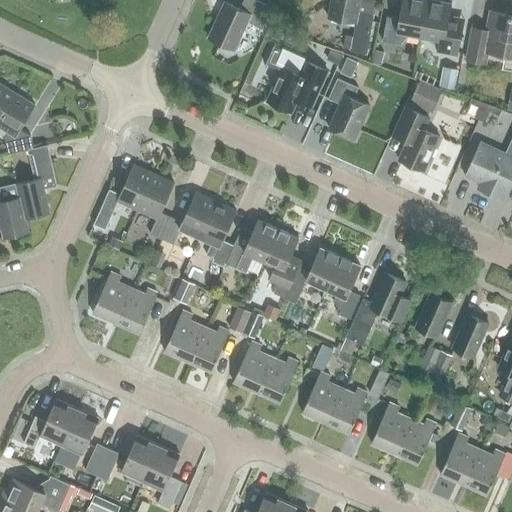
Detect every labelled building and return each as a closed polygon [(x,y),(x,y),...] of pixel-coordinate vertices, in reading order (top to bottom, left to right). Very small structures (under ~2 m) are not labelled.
[(262,29),(272,8),(254,0),(243,0),(240,9),(225,2),(208,39),(234,50),(247,22),(262,29)] [(366,55),(373,15),(358,12),(359,0),(331,0),(328,17),(355,22),(350,52),(366,55)] [(420,37),(427,0),(402,0),(399,19),(387,17),(382,42),(400,45),(407,37),(408,34),(420,37)] [(465,13),(450,10),(451,4),(429,0),(427,0),(420,37),(433,39),(433,41),(436,52),(457,56),(465,13)] [(487,52),(511,56),(511,15),(490,11),(487,31),(472,28),(467,60),(485,63),(487,52)] [(281,47),(280,50),(274,47),(275,46),(274,46),(265,65),(280,72),(267,101),(292,112),(301,90),(316,97),(327,71),(303,60),(304,58),(281,47)] [(338,66),(343,56),(330,50),(325,60),(338,66)] [(375,50),(373,64),(381,66),(384,52),(375,50)] [(357,62),(346,57),(339,73),(350,78),(357,62)] [(457,69),(442,66),(438,86),(454,89),(457,69)] [(354,140),(370,106),(354,98),(358,88),(337,79),(328,99),(339,104),(329,128),(354,140)] [(441,90),(419,79),(408,103),(430,113),(441,90)] [(0,119),(16,94),(0,83),(0,119)] [(381,92),(363,133),(385,142),(403,102),(381,92)] [(28,150),(33,148),(31,136),(20,130),(35,106),(16,94),(0,119),(0,126),(8,131),(4,137),(8,154),(28,150)] [(429,118),(419,114),(406,108),(393,135),(407,141),(398,160),(424,171),(439,137),(424,130),(429,118)] [(511,135),(505,152),(481,141),(465,177),(466,177),(467,176),(489,186),(487,192),(502,199),(504,193),(507,194),(511,183),(511,135)] [(25,218),(26,218),(50,213),(44,189),(57,186),(47,145),(33,148),(28,150),(35,180),(16,184),(20,198),(25,218)] [(137,210),(153,174),(133,165),(120,194),(109,190),(93,226),(104,231),(118,201),(137,210)] [(161,239),(171,217),(160,213),(174,183),(153,174),(137,210),(156,219),(150,234),(161,239)] [(16,184),(0,187),(0,230),(2,230),(4,238),(29,232),(26,218),(25,218),(20,198),(16,184)] [(199,238),(216,202),(196,193),(182,222),(171,217),(161,239),(173,245),(180,229),(199,238)] [(226,264),(234,246),(223,241),(236,211),(216,202),(199,238),(210,243),(205,255),(213,259),(212,262),(224,267),(226,264)] [(264,261),(278,229),(258,220),(247,245),(236,240),(234,246),(226,264),(246,273),(253,257),(264,261)] [(285,299),(298,268),(287,263),(298,238),(278,229),(264,261),(275,266),(269,279),(278,283),(273,293),(285,299)] [(119,251),(123,242),(111,236),(107,245),(119,251)] [(326,289),(340,257),(320,248),(309,273),(298,268),(285,299),(296,304),(306,280),(326,289)] [(165,254),(156,250),(150,264),(159,268),(165,254)] [(336,294),(333,300),(334,301),(336,306),(341,308),(339,314),(350,319),(360,296),(349,291),(360,266),(340,257),(326,289),(336,294)] [(116,323),(132,288),(118,282),(121,277),(110,272),(93,313),(116,323)] [(410,301),(399,296),(406,282),(386,273),(372,303),(362,298),(345,337),(362,345),(377,310),(401,321),(410,301)] [(186,304),(194,285),(183,280),(174,299),(186,304)] [(139,333),(157,293),(147,289),(145,294),(132,288),(116,323),(139,333)] [(436,337),(451,302),(431,293),(416,328),(436,337)] [(242,333),(252,310),(239,304),(228,328),(242,333)] [(276,321),(280,310),(267,304),(262,315),(265,316),(276,321)] [(188,361),(203,326),(190,321),(192,315),(182,311),(164,351),(188,361)] [(262,315),(253,311),(243,333),(255,338),(265,316),(262,315)] [(473,357),(488,323),(468,314),(453,348),(473,357)] [(211,372),(229,332),(219,327),(217,332),(203,326),(188,361),(211,372)] [(351,355),(357,343),(345,338),(340,350),(351,355)] [(511,338),(498,369),(510,374),(501,396),(511,400),(511,338)] [(256,392),(272,357),(259,351),(262,346),(251,341),(233,382),(256,392)] [(323,371),(333,349),(322,344),(312,366),(323,371)] [(430,373),(440,351),(429,346),(419,368),(430,373)] [(442,378),(452,356),(441,351),(431,373),(442,378)] [(280,403),(298,362),(288,358),(286,363),(272,357),(256,392),(280,403)] [(326,423),(341,388),(328,382),(331,377),(320,372),(302,413),(326,423)] [(397,394),(401,383),(390,378),(385,389),(397,394)] [(378,399),(384,386),(374,382),(368,394),(378,399)] [(349,433),(367,393),(357,388),(355,394),(341,388),(326,423),(349,433)] [(61,445),(77,409),(56,399),(47,422),(35,417),(24,443),(34,449),(40,436),(61,445)] [(394,454),(411,419),(397,413),(399,407),(389,403),(371,443),(394,454)] [(471,408),(458,403),(448,426),(461,431),(471,408)] [(83,455),(99,419),(77,409),(61,445),(83,455)] [(511,415),(500,410),(497,418),(508,423),(511,415)] [(418,465),(436,424),(426,419),(423,425),(411,419),(394,454),(418,465)] [(494,432),(506,437),(510,428),(498,423),(494,432)] [(463,485),(479,449),(466,443),(468,438),(458,433),(440,474),(463,485)] [(142,481),(158,445),(137,436),(120,472),(142,481)] [(96,476),(108,449),(97,444),(85,471),(96,476)] [(169,509),(181,482),(170,477),(180,455),(158,445),(142,481),(163,491),(157,503),(169,509)] [(107,481),(119,454),(108,449),(96,476),(107,481)] [(487,495),(505,454),(495,450),(492,455),(479,449),(463,485),(487,495)] [(58,511),(68,490),(70,485),(50,476),(43,493),(14,480),(8,492),(5,491),(1,498),(31,511),(37,511),(41,504),(58,511)] [(282,511),(287,503),(266,493),(257,511),(249,511),(244,510),(243,511),(282,511)] [(99,511),(117,511),(119,508),(94,496),(89,507),(99,511)] [(31,511),(1,498),(0,501),(0,506),(2,507),(0,511),(31,511)] [(307,511),(287,503),(282,511),(307,511)]
